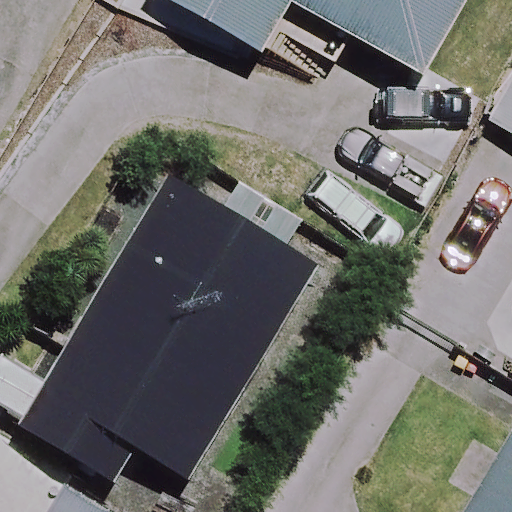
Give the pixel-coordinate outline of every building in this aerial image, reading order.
[(469,0),(160,0),(158,4),(265,64),(293,14),(421,86),(469,0)] [(511,87),(490,127),(511,138),(511,87)] [(170,511),(319,280),(175,189),(20,433),(145,511),(170,511)] [(511,511),(511,373),(509,372),(430,511),(369,511),(307,499),(299,511),(511,511)] [(101,511),(60,488),(46,511),(101,511)]
